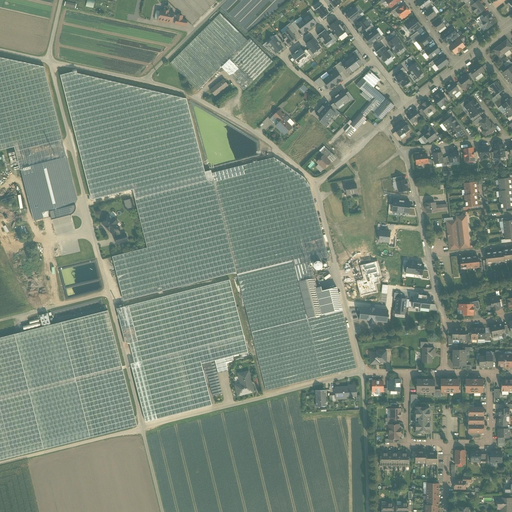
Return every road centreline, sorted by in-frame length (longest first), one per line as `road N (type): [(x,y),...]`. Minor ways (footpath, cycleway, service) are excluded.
road 1 (unclassified): [(315,183),(196,98),(50,62)]
road 2 (unclassified): [(50,62),(108,293)]
road 3 (unclassified): [(363,373),(142,428)]
road 4 (unclassified): [(363,373),(315,183)]
road 5 (residential): [(374,60),(338,13),(280,57),(326,97)]
road 6 (unclassified): [(0,463),(142,428)]
road 7 (unclassified): [(108,293),(142,428)]
road 8 (track): [(363,373),(368,511)]
